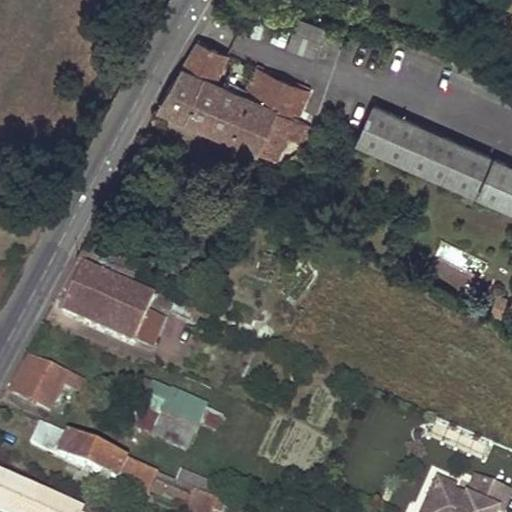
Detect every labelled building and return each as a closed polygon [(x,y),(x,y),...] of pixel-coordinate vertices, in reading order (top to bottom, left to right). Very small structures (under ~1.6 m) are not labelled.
[(317,57),(327,28),(298,17),(287,47),(317,57)] [(227,55),(198,41),(182,66),(159,106),(277,159),(288,136),(303,143),(310,125),(290,117),(292,112),(299,115),(309,92),(256,68),(244,95),(235,90),(237,84),(229,81),(227,87),(215,82),(227,55)] [(475,193),(491,156),(374,105),(358,142),(475,193)] [(130,159),(142,166),(152,147),(141,140),(130,159)] [(511,209),(511,165),(496,158),(479,195),(511,209)] [(77,258),(84,261),(91,250),(84,246),(77,258)] [(82,265),(62,310),(134,343),(135,341),(147,312),(148,310),(154,298),(82,265)] [(195,310),(175,302),(170,312),(190,321),(195,310)] [(147,312),(135,341),(153,348),(166,320),(147,312)] [(84,382),(31,358),(11,392),(50,412),(63,388),(75,393),(77,394),(84,382)] [(196,431),(200,422),(216,429),(222,416),(135,377),(124,400),(144,409),(196,431)] [(63,388),(50,412),(62,417),(75,393),(63,388)] [(136,427),(187,450),(196,431),(144,409),(136,427)] [(187,511),(212,511),(217,501),(189,489),(178,484),(173,482),(39,424),(30,444),(148,496),(155,480),(191,498),(184,510),(187,511)] [(78,511),(0,477),(0,511),(78,511)] [(491,511),(492,510),(495,511),(503,511),(511,494),(475,478),(466,498),(453,492),(455,488),(437,480),(424,508),(433,511),(432,511),(491,511)]
